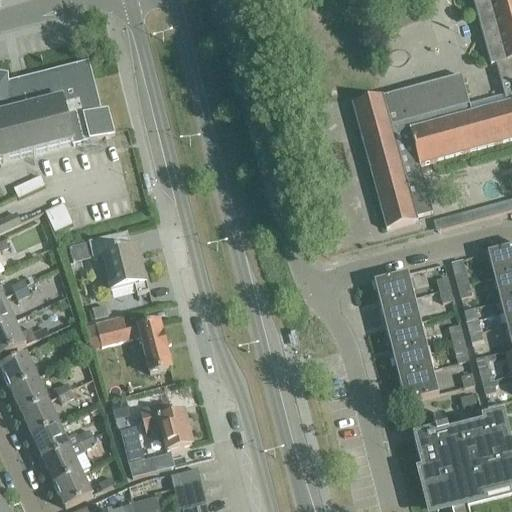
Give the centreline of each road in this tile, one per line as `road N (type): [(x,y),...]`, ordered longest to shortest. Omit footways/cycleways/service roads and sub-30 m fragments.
road 1 (secondary): [(130,0),(214,332),(244,406),(271,511)]
road 2 (secondary): [(304,511),(172,0)]
road 3 (residential): [(311,286),(300,272),(218,0)]
road 4 (residential): [(392,505),(348,338),(311,286)]
road 5 (residential): [(311,286),(511,232)]
